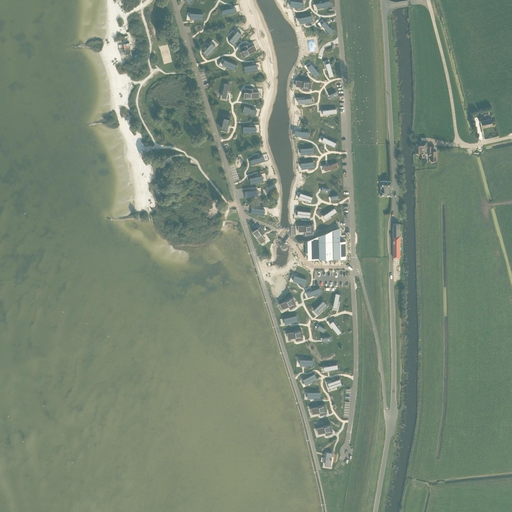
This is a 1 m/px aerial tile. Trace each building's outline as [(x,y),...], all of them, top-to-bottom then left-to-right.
[(257,50),(254,45),(242,50),(245,55),(257,50)] [(483,127),(492,125),(491,118),(489,118),(488,113),(484,114),(485,119),(482,120),(483,127)] [(225,114),(221,127),(227,129),(230,116),(225,114)] [(415,141),(415,151),(426,151),(426,147),(427,147),(426,141),(426,137),(421,137),(421,141),(415,141)] [(436,151),(431,151),(431,146),(428,146),(428,155),(431,155),(431,161),(436,161),(436,151)] [(313,156),(313,148),(300,149),(300,155),(310,155),(310,157),(313,156)] [(380,196),(391,195),(391,181),(380,181),(380,196)] [(339,241),(339,228),(318,236),(318,242),(311,242),(311,259),(346,258),(345,241),(339,241)] [(265,240),(258,229),(253,232),(260,243),(265,240)] [(400,235),(399,235),(393,235),(393,247),(400,246),(400,244),(402,244),(402,241),(400,241),(400,235)] [(400,252),(400,246),(393,247),(393,258),(402,258),(402,252),(400,252)] [(331,277),(331,289),(339,289),(339,290),(348,291),(348,273),(337,273),(337,277),(331,277)] [(272,293),(273,295),(278,294),(278,291),(277,287),(268,288),(269,293),(272,293)] [(295,303),(292,298),(280,304),(283,309),(295,303)] [(302,337),(301,331),(288,333),(289,339),(302,337)] [(347,386),(357,386),(356,377),(353,377),(353,382),(346,383),(347,386)] [(326,416),(325,410),(312,413),(313,419),(326,416)] [(332,430),(329,425),(318,432),(321,437),(332,430)]
